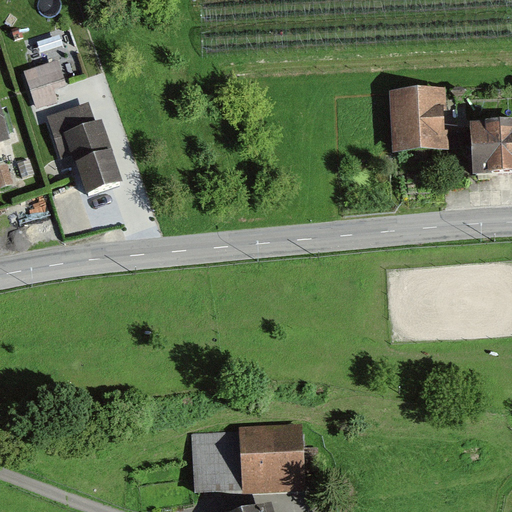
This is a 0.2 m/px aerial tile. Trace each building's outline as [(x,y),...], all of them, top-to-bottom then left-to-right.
[(59,63),(27,73),(38,108),(58,102),(54,88),(66,85),(59,63)] [(453,96),(396,99),(400,158),(456,155),(453,96)] [(120,186),(98,125),(88,128),(82,111),(51,122),(62,155),(73,151),(89,197),(120,186)] [(511,126),(481,127),(482,177),(511,176),(511,126)] [(11,167),(0,169),(0,189),(16,185),(11,167)] [(456,205),(480,204),(480,192),(456,193),(456,205)] [(312,496),(309,424),(247,427),(247,439),(197,442),(200,492),(247,490),(248,499),(312,496)] [(287,511),(284,500),(244,511),(287,511)]
